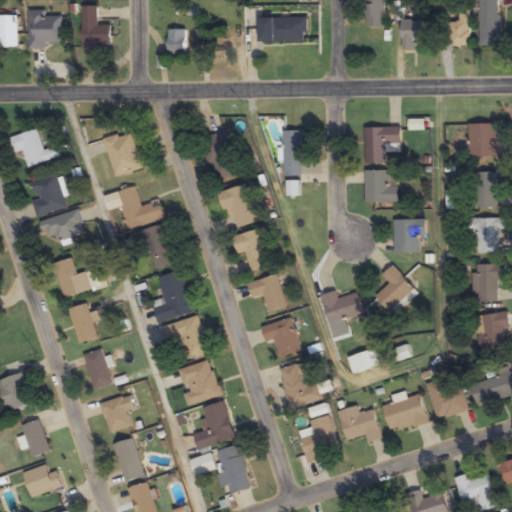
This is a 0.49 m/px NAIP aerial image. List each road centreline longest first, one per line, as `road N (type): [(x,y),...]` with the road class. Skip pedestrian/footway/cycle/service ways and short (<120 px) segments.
road 1 (tertiary): [(0,97),(511,87)]
road 2 (residential): [(291,492),(159,94)]
road 3 (residential): [(100,511),(0,207)]
road 4 (residential): [(224,511),(511,425)]
road 5 (residential): [(334,90),(339,211),(354,240)]
